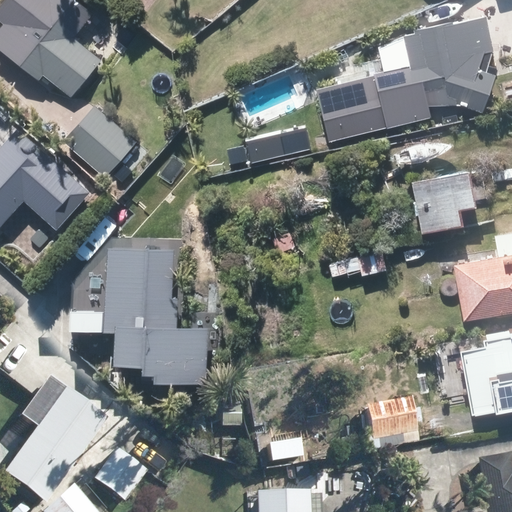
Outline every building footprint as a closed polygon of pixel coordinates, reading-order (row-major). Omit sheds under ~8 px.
[(75,0),(44,0),(8,46),(51,81),(55,76),(76,93),(105,57),(77,34),(93,14),(75,0)] [(492,10),(410,29),(412,39),(382,45),(386,63),(377,65),(378,71),(320,85),(333,137),(394,123),(389,102),(410,96),(412,102),(463,101),(488,109),(500,71),(492,69),(500,45),(492,10)] [(68,137),(110,175),(141,140),(99,102),(68,137)] [(0,227),(28,197),(61,226),(94,191),(6,110),(0,116),(0,227)] [(476,165),(419,176),(429,228),(470,219),(467,203),(483,200),(476,165)] [(511,231),(500,233),(502,252),(460,258),(468,316),(511,308),(511,231)] [(123,321),(120,356),(176,359),(178,325),(181,325),(183,293),(176,293),(179,246),(171,245),(171,239),(119,235),(113,320),(123,321)] [(377,250),(341,258),(344,271),(355,269),(356,273),(381,267),(377,250)] [(511,322),(502,324),(511,380),(511,322)] [(160,369),(157,399),(179,400),(181,370),(160,369)] [(36,429),(4,473),(45,503),(106,419),(66,389),(47,414),(36,406),(25,420),(36,429)] [(369,410),(353,412),(356,432),(371,430),(373,438),(417,432),(412,397),(368,403),(369,410)] [(478,431),(476,414),(447,418),(450,434),(478,431)] [(118,448),(94,480),(124,502),(147,470),(118,448)] [(466,511),(463,511),(511,511),(511,456),(511,452),(479,459),(488,511),(466,511)] [(255,511),(310,511),(309,490),(255,494),(255,511)] [(82,511),(63,493),(43,511),(82,511)]
